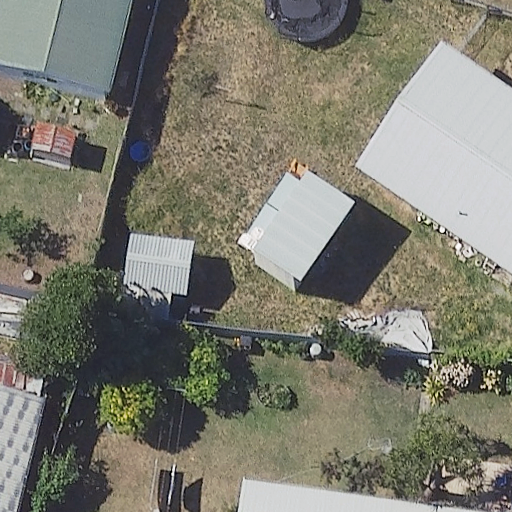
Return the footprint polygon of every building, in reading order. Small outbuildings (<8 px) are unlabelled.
[(132,0),(0,0),(0,69),(109,96),(132,0)] [(511,97),(445,51),(360,173),(511,278),(511,97)] [(366,221),(310,181),(266,242),(323,282),(366,221)] [(199,249),(143,234),(121,313),(177,328),(199,249)] [(0,511),(23,511),(55,369),(0,356),(0,511)] [(405,511),(239,498),(237,511),(405,511)]
